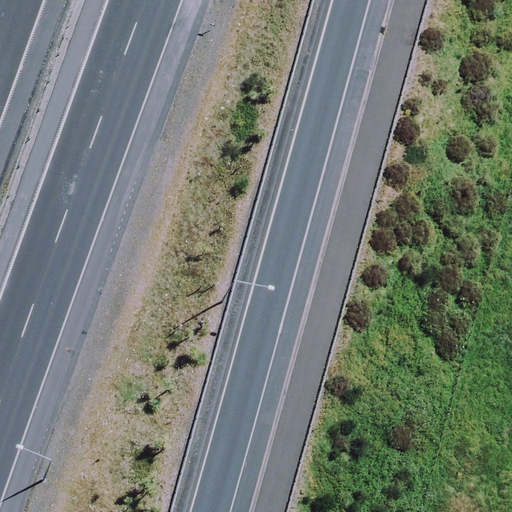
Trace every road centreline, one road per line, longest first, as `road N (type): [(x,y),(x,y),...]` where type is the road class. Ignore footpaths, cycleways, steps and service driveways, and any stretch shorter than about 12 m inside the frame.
road 1 (motorway): [(355,0),(216,511)]
road 2 (motorway): [(140,0),(0,411)]
